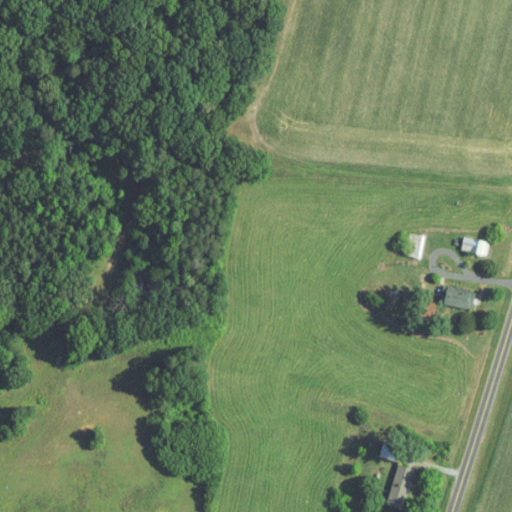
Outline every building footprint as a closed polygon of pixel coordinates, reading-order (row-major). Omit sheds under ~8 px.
[(421,256),(424,234),(411,232),(409,255),(421,256)] [(488,253),(490,240),(462,235),(460,249),(488,253)] [(471,313),(479,295),(454,282),(445,299),(471,313)] [(397,461),(402,448),(385,442),(380,455),(397,461)] [(404,508),(415,467),(398,463),(387,504),(404,508)]
